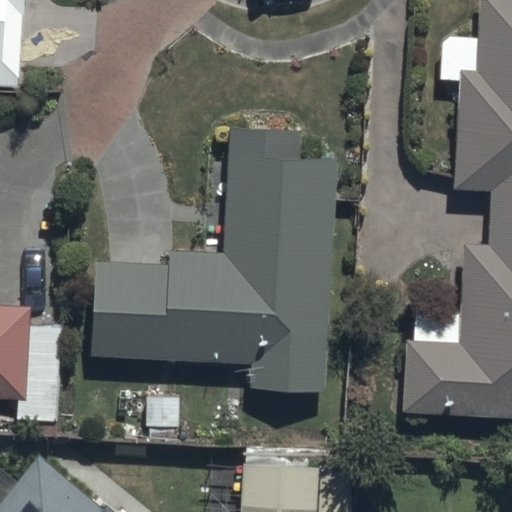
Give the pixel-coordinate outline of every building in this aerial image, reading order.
[(0,0),(0,77),(16,78),(19,0),(0,0)] [(511,416),(511,0),(420,0),(396,410),(511,416)] [(320,393),(334,136),(227,130),(219,268),(97,261),(90,380),(320,393)] [(0,293),(0,386),(14,387),(13,410),(32,411),(31,424),(54,425),(60,316),(26,314),(28,295),(0,293)] [(137,511),(102,483),(94,492),(35,443),(0,485),(0,511),(137,511)] [(319,448),(239,443),(235,511),(352,511),(353,497),(317,495),(319,448)]
